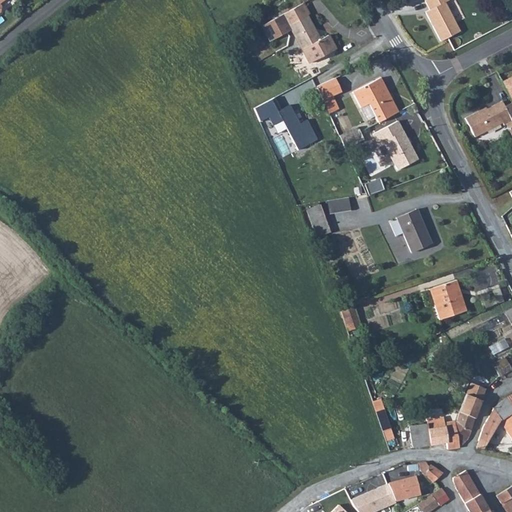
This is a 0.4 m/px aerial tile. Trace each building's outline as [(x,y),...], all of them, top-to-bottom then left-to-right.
[(445,0),(422,0),(427,9),(423,11),(439,40),(458,30),(442,1),(445,0)] [(303,3),(294,8),(300,19),(306,16),(309,14),(303,3)] [(300,19),(294,8),(262,26),(270,43),(292,31),(309,63),(336,49),(328,35),(319,39),(306,16),(300,19)] [(506,92),(511,88),(511,74),(500,81),(506,92)] [(335,76),(317,84),(322,96),(340,88),(335,76)] [(378,123),(397,113),(378,79),(351,94),(360,109),(367,105),(378,123)] [(504,104),(501,99),(482,109),(481,107),(463,116),(473,135),(500,121),(502,124),(510,120),(511,123),(506,127),(511,137),(511,103),(511,102),(510,101),(504,104)] [(417,160),(397,121),(374,134),(379,144),(383,142),(398,170),(417,160)] [(338,134),(344,146),(360,139),(354,127),(338,134)] [(378,178),(365,184),(369,194),(382,189),(378,178)] [(326,201),(329,214),(351,209),(348,196),(326,201)] [(320,205),(307,210),(317,236),(330,231),(320,205)] [(417,209),(396,218),(410,252),(428,244),(421,227),(424,226),(417,209)] [(466,310),(463,302),(458,304),(454,290),(458,288),(455,280),(429,289),(439,319),(466,310)] [(458,304),(463,302),(458,288),(454,290),(458,304)] [(339,306),(347,330),(355,328),(353,322),(358,321),(352,304),(339,306)] [(504,360),(494,367),(500,376),(510,368),(511,370),(511,362),(508,364),(504,360)] [(459,422),(471,427),(485,388),(471,383),(468,391),(466,395),(456,421),(459,422)] [(511,411),(505,398),(494,408),(500,419),(511,413),(511,411)] [(479,440),(486,443),(499,421),(499,420),(500,419),(494,408),(484,426),(479,440)] [(385,409),(377,411),(385,442),(393,440),(385,409)] [(499,420),(499,421),(502,424),(506,422),(510,428),(511,426),(511,413),(500,419),(499,420)] [(427,424),(430,445),(446,443),(448,449),(459,447),(453,426),(444,427),(443,418),(427,420),(427,424)] [(453,426),(459,447),(468,436),(471,427),(459,422),(458,425),(453,426)] [(506,422),(502,424),(511,439),(511,426),(510,428),(506,422)] [(410,426),(412,448),(430,445),(427,424),(410,426)] [(442,473),(425,462),(422,466),(421,471),(424,474),(423,477),(435,484),(442,473)] [(469,511),(484,511),(489,509),(466,470),(453,478),(453,484),(469,511)] [(388,483),(351,500),(355,508),(358,511),(373,511),(397,502),(388,483)] [(503,505),(511,499),(511,485),(497,496),(503,505)] [(441,487),(431,494),(438,504),(439,506),(449,499),(441,487)] [(417,504),(420,509),(422,511),(427,511),(438,504),(431,494),(417,504)]
